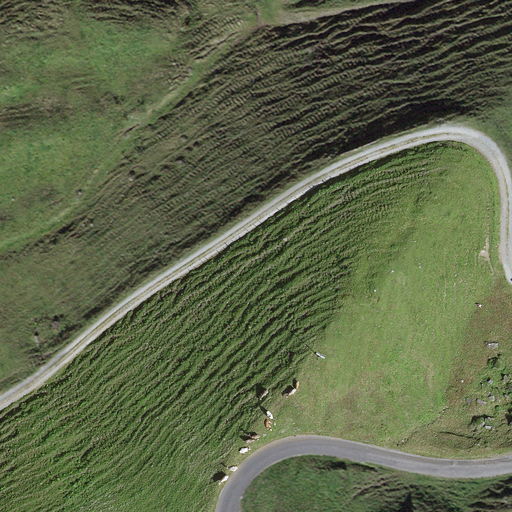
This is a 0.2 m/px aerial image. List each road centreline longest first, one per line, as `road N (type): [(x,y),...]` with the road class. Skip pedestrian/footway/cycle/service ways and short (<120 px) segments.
road 1 (track): [(511,271),(503,179),(491,151),(473,137),(421,137),(304,185),(0,402)]
road 2 (tertiary): [(225,511),(255,463),(293,445),(457,469),(511,463)]
